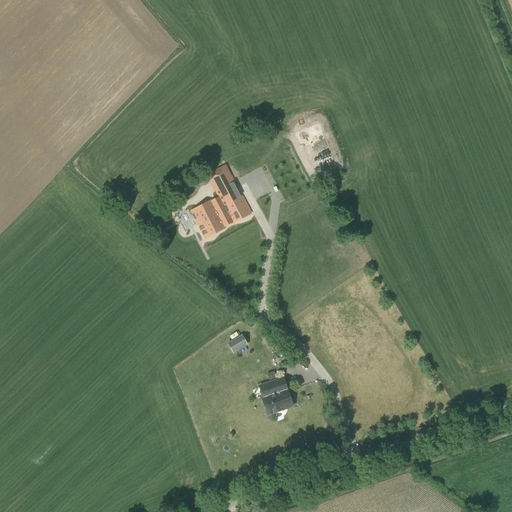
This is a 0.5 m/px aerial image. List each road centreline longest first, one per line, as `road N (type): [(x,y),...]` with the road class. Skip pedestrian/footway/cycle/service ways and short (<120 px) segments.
road 1 (unclassified): [(205,511),(511,407)]
road 2 (unknown): [(353,462),(324,374),(259,302),(273,216)]
